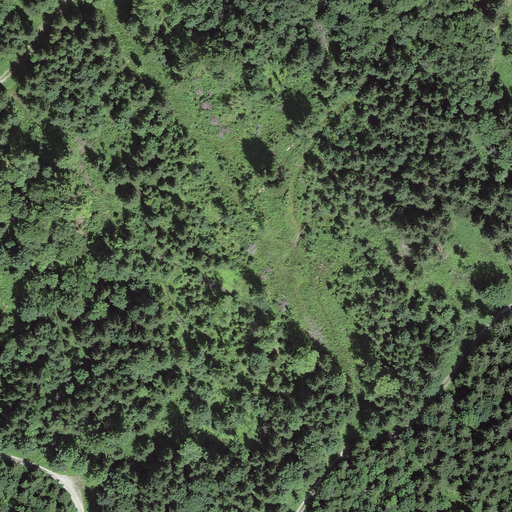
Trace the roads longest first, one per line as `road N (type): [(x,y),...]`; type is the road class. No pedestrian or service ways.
road 1 (track): [(303,511),(346,457),(403,430),(511,308)]
road 2 (track): [(291,205),(311,141),(356,99),(383,57),(394,0)]
road 3 (track): [(0,81),(49,48),(91,0)]
